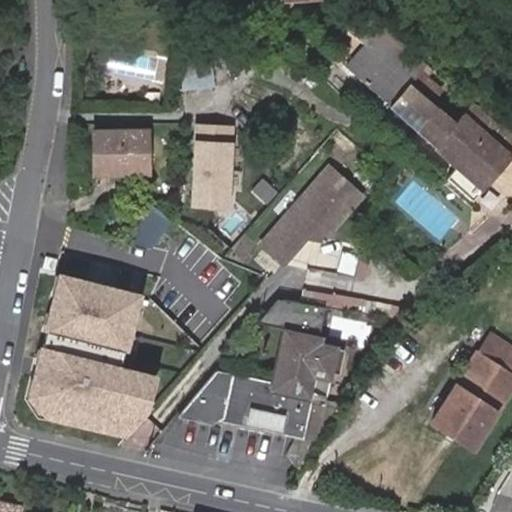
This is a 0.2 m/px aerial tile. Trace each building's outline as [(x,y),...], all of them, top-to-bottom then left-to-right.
[(415,127),(435,104),(432,101),(441,90),(422,73),(428,66),(384,27),(348,70),(415,127)] [(153,59),(115,52),(112,69),(150,75),(153,59)] [(180,67),(184,92),(216,87),(212,62),(180,67)] [(436,106),(435,104),(415,127),(483,187),(511,156),(499,146),(505,139),(511,144),(511,129),(501,120),(497,126),(453,88),(436,106)] [(234,127),(194,124),(188,207),(228,209),(234,127)] [(148,133),(94,134),(95,175),(149,175),(148,133)] [(328,168),(264,241),(289,262),(307,241),(327,242),(363,198),(328,168)] [(163,214),(148,207),(139,224),(155,232),(163,214)] [(69,232),(66,252),(126,261),(129,241),(69,232)] [(56,274),(40,352),(29,400),(48,418),(124,437),(147,414),(156,377),(122,368),(142,294),(56,274)] [(329,341),(335,306),(283,295),(258,326),(293,333),(282,385),(219,373),(184,416),(213,425),(221,420),(298,437),(288,454),(305,474),(352,396),(316,388),(309,386),(314,370),(320,371),(339,374),(341,367),(348,369),(353,344),(329,341)] [(476,352),(499,366),(511,347),(488,333),(476,352)] [(432,422),(477,449),(511,390),(511,347),(499,366),(476,352),(432,422)] [(316,388),(320,371),(314,370),(309,386),(316,388)] [(0,501),(0,511),(27,511),(29,508),(0,501)]
